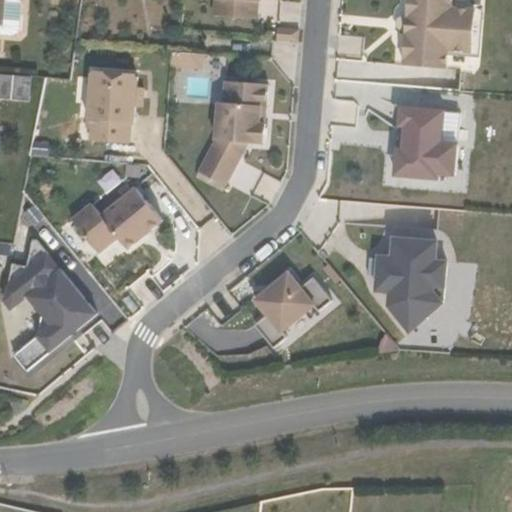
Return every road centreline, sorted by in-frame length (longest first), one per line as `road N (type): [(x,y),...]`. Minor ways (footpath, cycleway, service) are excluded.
road 1 (track): [(511,449),(387,453),(125,510),(20,489),(9,463)]
road 2 (residential): [(144,443),(138,358),(145,333),(275,229),(308,167),(314,0)]
road 3 (tertiary): [(144,443),(395,399),(511,400)]
road 4 (unknown): [(233,263),(140,139),(142,93)]
road 5 (tertiary): [(0,463),(144,443)]
